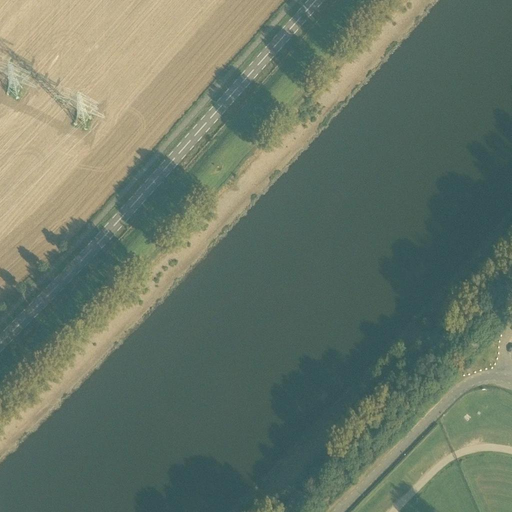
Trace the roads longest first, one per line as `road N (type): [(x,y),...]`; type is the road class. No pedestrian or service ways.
road 1 (secondary): [(0,343),(316,0)]
road 2 (unclassified): [(337,511),(454,393),(483,377),(509,377)]
